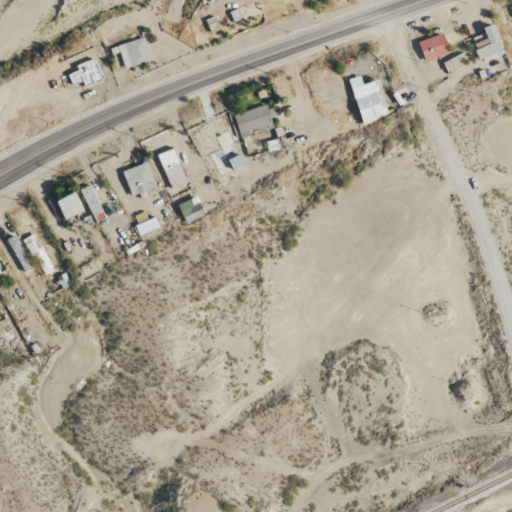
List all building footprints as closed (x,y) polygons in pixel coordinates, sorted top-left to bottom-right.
[(482,27),(486,39),(473,43),(478,60),(489,57),(489,58),(503,54),(494,24),(482,27)] [(424,62),(449,53),(441,33),(417,42),(424,62)] [(115,70),(150,63),(145,39),(110,46),(115,70)] [(466,62),(462,53),(443,63),(447,71),(466,62)] [(348,79),(362,126),(387,118),(375,80),(362,84),(359,76),(348,79)] [(233,114),(240,139),(254,135),(253,133),(272,129),(266,106),(233,114)] [(231,168),(242,164),(239,156),(228,160),(231,168)]
